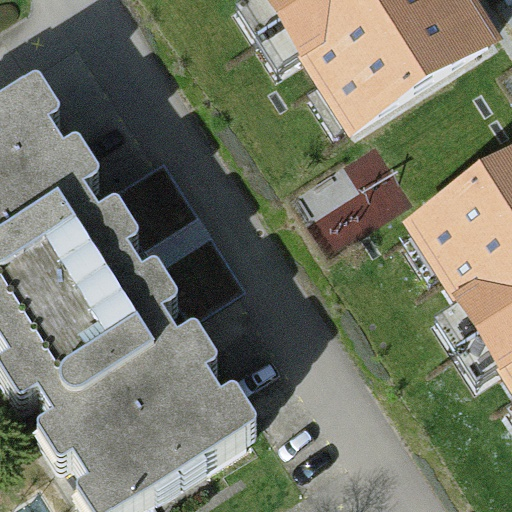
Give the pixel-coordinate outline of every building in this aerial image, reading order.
[(456,0),(269,0),(327,91),(338,84),(363,124),(351,132),(353,135),(488,49),(456,0)] [(91,205),(27,105),(0,121),(0,435),(40,411),(55,434),(51,437),(98,511),(155,511),(248,453),(184,352),(180,355),(165,332),(170,329),(106,229),(101,231),(87,208),(91,205)] [(114,206),(147,257),(198,225),(166,173),(114,206)] [(511,176),(418,236),(420,240),(431,233),(457,274),(445,281),(511,385),(511,176)] [(245,299),(213,247),(161,280),(194,331),(199,328),(245,299)]
